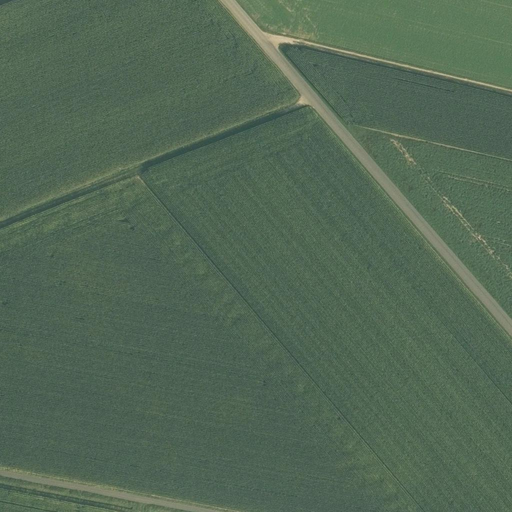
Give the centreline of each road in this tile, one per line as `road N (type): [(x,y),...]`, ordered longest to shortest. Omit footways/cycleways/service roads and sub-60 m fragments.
road 1 (residential): [(228,0),(511,328)]
road 2 (track): [(313,98),(0,223)]
road 3 (track): [(511,91),(281,38),(264,41)]
road 4 (unclassified): [(0,472),(204,511)]
